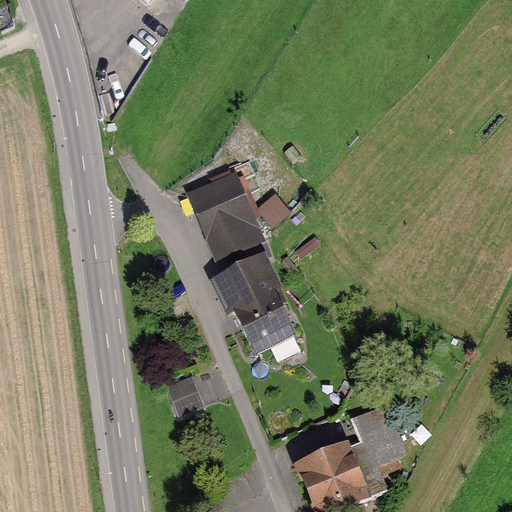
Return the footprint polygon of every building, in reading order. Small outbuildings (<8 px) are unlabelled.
[(160,0),(135,0),(150,12),(160,0)] [(239,182),(194,201),(223,267),(268,247),(239,182)] [(272,262),(216,289),(232,323),(239,319),(259,363),(301,343),(280,298),(287,295),(272,262)] [(208,410),(194,382),(170,394),(183,421),(208,410)] [(362,449),(302,474),(317,511),(349,511),(390,495),(380,472),(410,459),(390,411),(353,426),(362,449)]
